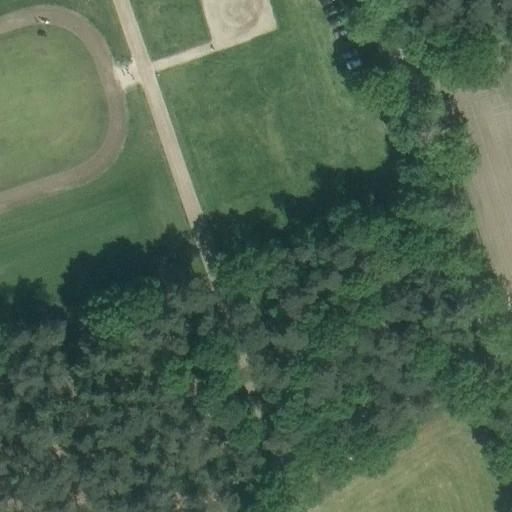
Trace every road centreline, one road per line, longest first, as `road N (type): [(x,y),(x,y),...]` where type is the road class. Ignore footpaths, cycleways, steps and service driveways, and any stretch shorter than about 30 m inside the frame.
road 1 (track): [(397,61),(511,403)]
road 2 (unknown): [(300,0),(322,109),(324,169),(313,204),(208,246)]
road 3 (track): [(511,21),(397,61)]
